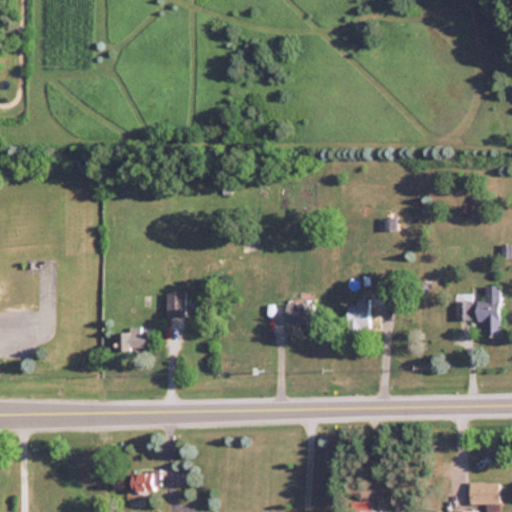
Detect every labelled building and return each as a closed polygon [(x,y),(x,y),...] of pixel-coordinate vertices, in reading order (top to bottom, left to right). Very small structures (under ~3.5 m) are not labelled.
[(499,287),(484,287),(484,302),(474,302),(474,322),(483,322),(483,338),(499,338),(499,287)] [(184,294),(165,294),(165,318),(184,318),(184,294)] [(471,321),(471,298),(464,298),(464,296),(454,296),(454,321),(471,321)] [(345,330),(368,330),(368,300),(354,300),(354,306),(345,306),(345,330)] [(311,326),(311,304),(284,304),(284,326),(311,326)] [(116,331),(116,352),(143,352),(143,331),(116,331)] [(157,491),(157,471),(129,471),(129,491),(157,491)] [(497,482),(467,482),(467,504),(497,504),(497,482)]
